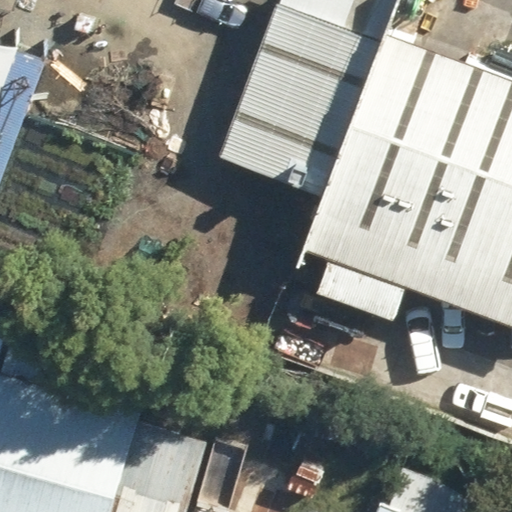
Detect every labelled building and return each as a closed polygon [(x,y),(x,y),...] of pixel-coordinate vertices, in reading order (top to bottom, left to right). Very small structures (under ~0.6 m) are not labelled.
[(324,187),(387,21),(394,0),(270,0),(261,27),(217,147),(324,187)] [(511,68),(387,21),(324,187),(319,201),(511,273),(511,68)] [(114,120),(0,65),(0,252),(41,272),(114,120)] [(0,352),(0,364),(86,389),(98,343),(9,318),(0,352)] [(105,375),(137,387),(148,359),(115,347),(105,375)] [(0,511),(102,511),(134,403),(86,389),(0,364),(0,511)]
